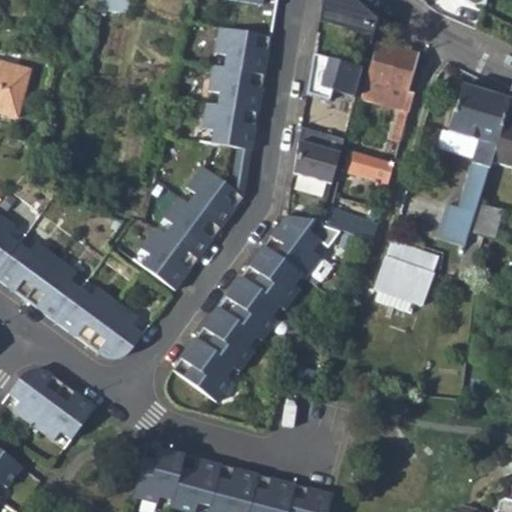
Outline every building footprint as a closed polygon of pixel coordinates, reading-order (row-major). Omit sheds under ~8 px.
[(320,19),(319,23),(357,32),(355,42),(370,46),(377,20),(374,18),(369,14),(353,0),(326,0),(322,7),(320,19)] [(217,24),(212,48),(224,51),(221,68),(262,76),(270,33),(217,24)] [(378,44),(368,82),(402,91),(400,102),(398,110),(400,111),(399,114),(395,113),(390,129),(402,133),(412,94),(407,92),(417,55),(378,44)] [(314,56),(307,96),(329,101),(331,91),(356,97),(364,68),(314,56)] [(0,60),(0,112),(15,117),(28,67),(0,60)] [(211,66),(206,90),(218,92),(215,103),(256,111),(262,76),(221,68),(211,66)] [(368,82),(365,93),(400,102),(402,91),(368,82)] [(461,86),(447,133),(478,143),(471,164),(471,165),(488,171),(490,162),(504,119),(509,101),(461,86)] [(203,101),(199,124),(212,127),(209,141),(234,146),(249,148),(256,111),(215,103),(203,101)] [(511,121),(504,119),(490,162),(511,168),(511,121)] [(299,143),(293,176),(331,187),(339,155),(325,151),(329,137),(303,129),(299,143)] [(390,129),(381,162),(393,164),(402,133),(390,129)] [(442,132),(435,153),(471,164),(478,143),(447,133),(442,132)] [(234,146),(227,188),(240,198),(249,148),(234,146)] [(351,154),(346,173),(388,185),(393,164),(381,162),(351,154)] [(471,165),(466,180),(484,185),(488,171),(471,165)] [(198,167),(182,187),(191,194),(183,204),(218,229),(240,198),(227,188),(198,167)] [(452,205),(442,239),(465,247),(469,232),(478,204),(484,185),(466,180),(458,207),(452,205)] [(175,198),(161,217),(169,224),(162,235),(195,261),(218,229),(183,204),(175,198)] [(483,236),(494,239),(502,210),(478,204),(469,232),(483,236)] [(331,210),(326,226),(372,243),(376,227),(331,210)] [(0,217),(0,265),(14,246),(5,239),(13,228),(0,217)] [(286,218),(265,246),(302,274),(306,277),(319,260),(315,256),(324,245),(328,249),(339,234),(323,228),(323,225),(286,218)] [(153,228),(137,249),(146,255),(137,267),(172,293),(195,261),(162,235),(153,228)] [(465,247),(456,279),(470,283),(483,236),(469,232),(465,247)] [(392,241),(385,261),(431,279),(438,259),(392,241)] [(14,246),(0,265),(0,283),(24,301),(56,258),(35,243),(27,255),(14,246)] [(265,246),(241,277),(279,305),(284,309),(298,288),(293,285),(302,274),(265,246)] [(56,258),(24,301),(55,324),(79,292),(68,284),(76,273),(56,258)] [(385,261),(375,290),(380,292),(414,304),(420,307),(431,279),(385,261)] [(241,277),(218,308),(255,336),(260,340),(275,319),(271,316),(279,305),(241,277)] [(79,292),(55,324),(86,346),(116,303),(96,289),(88,299),(79,292)] [(380,292),(377,302),(411,314),(414,304),(380,292)] [(116,303),(86,346),(97,354),(100,350),(109,357),(115,348),(125,356),(139,337),(129,330),(137,319),(116,303)] [(218,308),(195,338),(234,367),(238,370),(252,352),(248,347),(255,336),(218,308)] [(195,338),(171,368),(215,402),(230,381),(226,377),(234,367),(195,338)] [(100,350),(97,354),(110,360),(125,356),(115,348),(109,357),(100,350)] [(30,373),(21,377),(30,384),(38,375),(46,380),(50,374),(42,372),(30,373)] [(21,377),(6,396),(15,404),(10,413),(29,428),(62,383),(50,374),(46,380),(38,375),(30,384),(21,377)] [(62,383),(29,428),(48,441),(54,433),(68,443),(94,407),(62,383)] [(147,443),(132,493),(156,499),(158,492),(172,496),(184,453),(147,443)] [(172,496),(170,503),(194,510),(197,498),(213,502),(223,464),(184,453),(172,496)] [(0,455),(0,487),(4,491),(19,470),(0,455)] [(213,502),(209,511),(234,511),(236,508),(248,511),(258,474),(223,464),(213,502)] [(248,511),(286,511),(294,484),(258,474),(248,511)] [(286,511),(325,511),(330,494),(294,484),(286,511)] [(447,509),(445,511),(511,511),(511,500),(504,499),(499,501),(497,509),(492,511),(491,511),(469,511),(467,511),(466,511),(456,511),(455,511),(447,509)] [(456,507),(455,511),(456,511),(466,511),(467,511),(469,511),(491,511),(492,511),(463,503),(456,507)]
